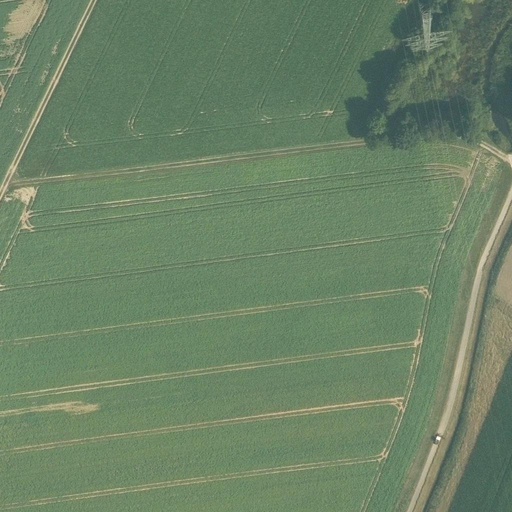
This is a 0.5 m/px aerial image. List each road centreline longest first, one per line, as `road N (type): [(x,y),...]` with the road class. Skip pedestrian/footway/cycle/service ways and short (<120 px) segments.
road 1 (track): [(2,186),(442,134),(511,162)]
road 2 (track): [(511,192),(480,267),(455,387),(409,511)]
road 3 (track): [(92,0),(0,192)]
